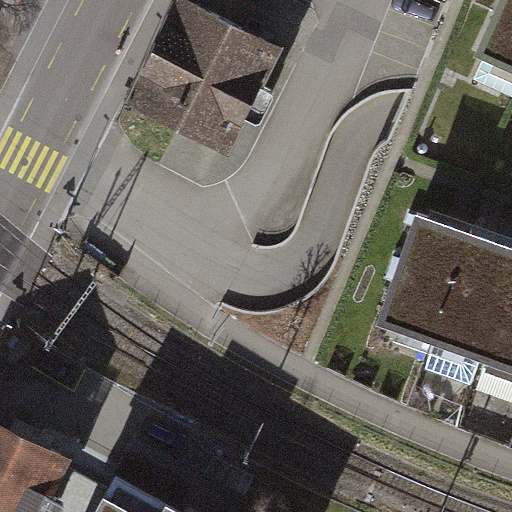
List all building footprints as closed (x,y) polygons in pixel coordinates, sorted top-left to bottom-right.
[(511,4),(484,66),(511,79),(511,4)] [(275,52),(183,5),(136,97),(228,143),(275,52)] [(511,255),(425,225),(386,334),(511,378),(511,255)] [(41,511),(75,442),(0,405),(0,511),(41,511)] [(205,511),(122,465),(95,511),(205,511)]
